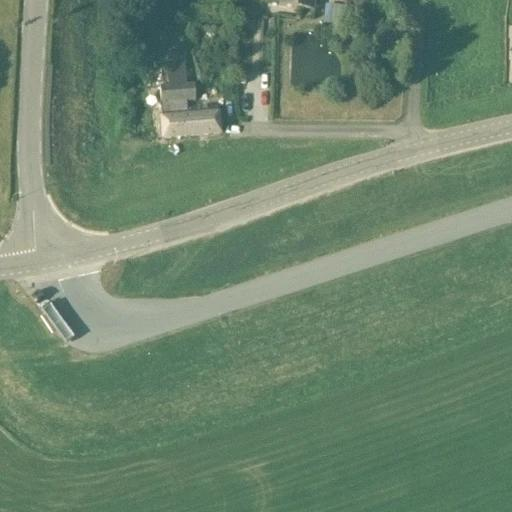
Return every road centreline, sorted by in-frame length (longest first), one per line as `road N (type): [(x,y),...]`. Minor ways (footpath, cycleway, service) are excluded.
road 1 (unclassified): [(43,264),(75,313),(130,331),(221,310),(511,208)]
road 2 (tertiary): [(43,264),(511,136)]
road 3 (tertiary): [(36,0),(32,192),(43,264)]
